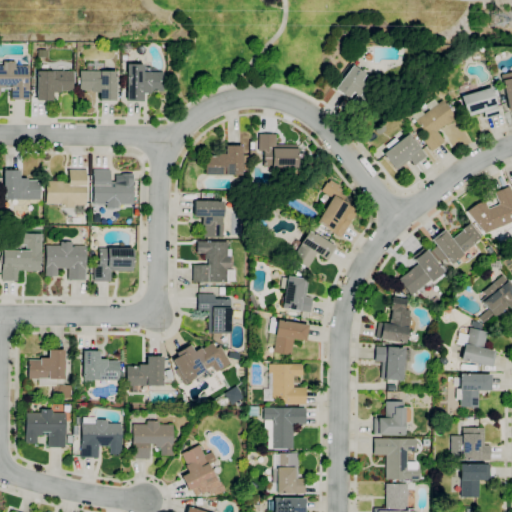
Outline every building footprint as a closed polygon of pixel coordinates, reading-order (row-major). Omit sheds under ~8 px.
[(125,61),(120,57),(119,43),(136,46),(125,61)] [(474,60),(472,48),(482,46),(483,51),(484,58),(474,60)] [(416,59),(408,59),(408,49),(416,50),(416,59)] [(28,99),(10,99),(10,88),(0,88),(0,65),(2,65),(2,60),(14,60),(14,65),(28,65),(28,99)] [(115,101),(98,101),(98,93),(90,93),(90,90),(78,90),(78,83),(77,83),(77,78),(78,78),(78,71),(86,71),(86,63),(91,63),(91,71),(115,71),(115,101)] [(142,101),(125,101),(125,64),(141,64),(141,72),(163,72),(163,92),(149,92),(149,94),(142,94),(142,101)] [(346,99),(333,90),(351,66),(364,75),(365,74),(377,84),(366,98),(360,94),(357,97),(351,93),(346,99)] [(51,100),(35,100),(35,71),(72,71),(72,91),(60,91),(60,93),(51,93),(51,100)] [(511,110),(507,111),(500,80),(501,80),(499,75),(511,72),(511,110)] [(484,119),(481,110),(465,115),(459,96),(490,87),(494,103),(498,115),(484,119)] [(430,152),(420,138),(424,136),(413,121),(414,120),(410,114),(418,108),(422,114),(428,110),(424,105),(432,99),(436,104),(441,100),(453,117),(452,117),(453,119),(445,125),(445,124),(435,131),(443,142),(430,152)] [(379,135),(376,134),(373,132),(374,129),(379,125),(382,125),(384,127),(384,131),(379,135)] [(396,170),(393,167),(392,168),(381,154),(387,150),(383,145),(393,138),(396,142),(407,133),(417,146),(425,156),(413,165),(409,160),(396,170)] [(296,167),(261,167),(262,151),(257,151),(257,134),(275,134),(275,144),(296,145),(296,167)] [(241,175),(225,175),(204,175),(204,155),(216,155),(216,154),(224,154),(224,145),(240,145),(240,155),(247,155),(247,170),(241,170),(241,175)] [(254,158),(247,157),(248,150),(255,150),(254,158)] [(39,199),(2,200),(2,170),(18,170),(18,178),(26,178),(26,180),(39,180),(39,186),(42,186),(42,191),(39,191),(39,199)] [(71,216),(71,208),(59,208),(59,204),(44,204),(44,181),(62,181),(62,184),(67,184),(67,170),(84,170),(85,205),(84,205),(84,216),(71,216)] [(92,205),(92,170),(109,170),(108,182),(114,182),(114,175),(120,175),(120,174),(132,174),(132,205),(117,205),(117,208),(105,208),(105,205),(92,205)] [(511,221),(482,234),(464,212),(473,204),(483,200),(487,208),(497,204),(493,192),(508,186),(511,196),(511,221)] [(323,203),(318,199),(323,191),(328,195),(323,203)] [(339,238),(314,223),(331,195),(354,209),(348,219),(349,220),(339,238)] [(221,238),(201,238),(202,225),(200,225),(200,217),(193,217),(193,200),(222,201),(221,238)] [(448,265),(429,240),(441,230),(449,240),(461,230),(460,229),(468,222),(480,237),(473,242),(474,243),(460,254),(460,255),(448,265)] [(329,237),(313,227),(315,225),(331,235),(329,237)] [(300,273),(295,270),(298,265),(288,259),(306,229),(333,246),(324,260),(314,254),(306,268),(304,267),(300,273)] [(93,252),(91,251),(89,249),(90,231),(95,231),(98,237),(95,239),(97,240),(98,242),(98,244),(96,246),(94,245),(95,248),(95,250),(93,252)] [(16,281),(0,281),(1,245),(15,245),(15,250),(24,250),(24,244),(21,244),(21,233),(40,234),(40,271),(17,271),(16,281)] [(225,283),(191,282),(191,264),(206,265),(206,259),(203,259),(203,253),(195,253),(195,241),(227,242),(227,249),(226,249),(226,256),(230,256),(229,269),(226,269),(226,270),(233,270),(233,281),(225,281),(225,283)] [(84,280),(66,280),(67,269),(56,268),(56,276),(44,276),(44,245),(58,245),(58,242),(71,242),(71,245),(84,246),(84,280)] [(110,281),(92,281),(92,264),(97,264),(97,248),(131,248),(131,271),(110,271),(110,281)] [(425,292),(421,287),(410,296),(397,280),(399,278),(412,267),(416,264),(410,257),(421,248),(424,251),(425,250),(442,271),(439,274),(441,276),(435,281),(434,278),(429,282),(428,281),(424,284),(427,286),(431,283),(434,286),(425,292)] [(482,324),(476,318),(486,309),(481,303),(486,298),(481,292),(490,284),(491,284),(501,275),(505,281),(511,289),(511,315),(505,307),(502,310),(501,312),(497,315),(495,315),(493,318),(490,316),(482,324)] [(303,278),(303,279),(306,280),(304,297),(310,298),(308,313),(280,308),(285,276),(303,278)] [(228,334),(210,334),(210,333),(206,333),(206,311),(196,311),(196,294),(212,294),(212,299),(229,299),(228,334)] [(403,343),(373,338),(376,322),(387,324),(390,310),(389,310),(391,297),(405,299),(403,310),(408,311),(405,327),(406,327),(403,343)] [(281,360),(273,359),(273,354),(271,353),(271,351),(272,346),(273,346),(273,345),(265,344),(269,320),(275,321),(275,320),(306,325),(304,341),(292,339),(289,355),(282,354),(281,360)] [(489,367),(459,360),(462,345),(455,343),(457,333),(466,335),(467,328),(469,328),(470,321),(480,323),(478,330),(486,332),(482,348),(493,351),(489,367)] [(183,385),(174,370),(176,368),(171,360),(177,356),(175,353),(189,344),(193,351),(199,347),(200,349),(211,343),(214,348),(218,346),(229,363),(215,372),(211,365),(192,377),(193,379),(183,385)] [(400,380),(378,379),(380,362),(372,361),(373,347),(384,348),(384,346),(402,347),(402,349),(409,350),(408,361),(402,361),(400,380)] [(70,396),(58,396),(58,386),(36,386),(36,380),(27,380),(27,360),(38,360),(38,358),(46,358),(47,350),(63,350),(63,379),(62,379),(62,385),(70,385),(70,396)] [(233,358),(226,356),(227,350),(234,351),(233,358)] [(118,380),(81,380),(81,351),(97,351),(97,359),(105,359),(105,361),(118,361),(118,380)] [(161,386),(125,386),(125,367),(137,367),(137,364),(145,364),(145,356),(161,356),(161,386)] [(443,366),(439,365),(438,362),(438,360),(441,357),(444,357),(446,361),(445,364),(443,366)] [(304,404),(279,404),(279,399),(272,398),(272,401),(261,401),(261,388),(267,389),(267,374),(267,364),(282,364),(282,363),(301,364),(301,376),(292,376),(292,388),(304,388),(304,404)] [(474,371),(460,368),(461,363),(475,366),(474,371)] [(476,408),(458,407),(459,390),(457,390),(458,373),(489,375),(489,391),(477,391),(476,408)] [(203,404),(199,399),(203,393),(210,393),(212,399),(209,403),(203,404)] [(403,435),(372,434),(372,418),(382,418),(383,401),(401,402),(401,407),(403,407),(403,435)] [(291,449),(270,449),(270,448),(266,448),(266,429),(263,429),(263,420),(261,420),(261,408),(304,408),(304,425),(291,425),(291,449)] [(64,448),(47,448),(47,436),(36,435),(36,443),(24,443),(24,413),(38,413),(38,409),(51,409),(50,413),(64,413),(64,438),(64,448)] [(249,418),(248,409),(256,409),(257,417),(249,418)] [(97,458),(79,458),(79,423),(81,423),(81,417),(95,417),(95,420),(105,420),(105,423),(120,423),(120,454),(108,454),(108,446),(97,446),(97,458)] [(148,458),(131,458),(131,425),(144,425),(144,420),(157,420),(157,425),(171,425),(171,455),(159,455),(159,447),(153,447),(153,444),(148,444),(148,458)] [(488,460),(461,460),(461,428),(482,428),(482,445),(489,445),(488,460)] [(418,480),(383,480),(383,455),(371,455),(371,438),(414,438),(414,452),(405,452),(405,468),(418,468),(418,480)] [(187,491),(180,476),(187,473),(183,466),(185,465),(179,454),(197,445),(202,456),(210,452),(214,461),(206,465),(212,475),(214,473),(218,482),(219,482),(224,490),(213,496),(212,494),(208,496),(206,491),(194,496),(191,489),(187,491)] [(304,494),(275,494),(275,467),(277,467),(277,453),(297,453),(297,478),(304,478),(304,494)] [(477,498),(458,498),(458,480),(458,464),(484,464),(484,480),(477,480),(477,498)] [(414,511),(372,511),(372,508),(383,508),(384,484),(405,484),(405,509),(411,509),(413,511),(414,511)] [(272,511),(272,497),(304,498),(304,511),(272,511)]
